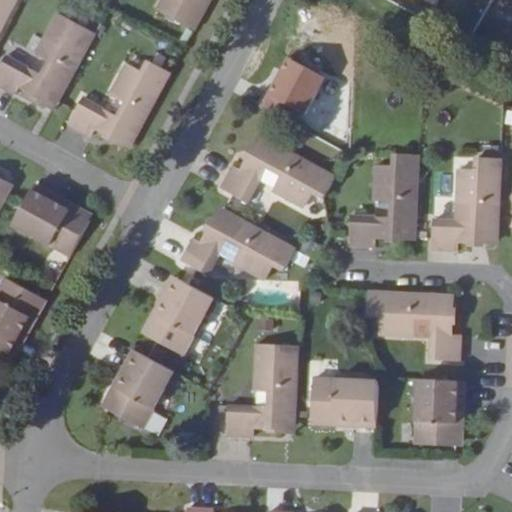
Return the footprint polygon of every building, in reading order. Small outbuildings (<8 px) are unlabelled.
[(0,0),(0,32),(17,0),(0,0)] [(195,29),(211,0),(162,0),(158,9),(195,29)] [(7,56),(0,67),(0,85),(16,94),(19,89),(54,109),(59,101),(96,33),(59,12),(36,53),(50,61),(42,75),(7,56)] [(263,98),(302,119),(324,77),(286,57),(263,98)] [(98,128),(131,146),(172,72),(150,60),(144,72),(129,63),(112,94),(128,103),(120,117),(85,98),(77,111),(70,124),(94,137),(98,128)] [(337,176),(262,135),(244,169),(236,164),(223,188),(234,194),(249,203),(269,168),(284,175),(274,191),(306,208),(315,193),(325,198),(337,176)] [(421,155),(396,153),(395,167),(377,166),(375,202),(393,203),(393,218),(352,217),(351,237),(351,246),(378,247),(378,238),(416,241),(417,236),(421,155)] [(501,212),(504,159),(479,158),(479,171),(459,170),(458,205),(477,206),(476,223),(435,220),(434,237),(434,250),(460,251),(460,242),(499,244),(501,212)] [(0,209),(9,193),(13,185),(0,177),(0,209)] [(71,257),(93,215),(38,184),(27,204),(14,225),(71,257)] [(298,249),(225,209),(222,207),(203,241),(196,238),(183,261),(197,268),(210,276),(229,240),(244,248),(235,264),(266,281),(275,265),(286,271),(298,249)] [(216,299),(188,284),(175,276),(143,333),(158,341),(185,356),(216,299)] [(0,290),(0,348),(16,357),(47,301),(6,279),(0,290)] [(454,334),(456,297),(370,293),(369,318),(382,318),(382,336),(417,338),(418,320),(434,320),(432,361),(452,361),(462,361),(463,335),(454,334)] [(230,407),(229,426),(228,436),(255,437),(255,431),(296,434),(298,418),(300,348),(259,346),(257,391),(272,392),(272,409),(230,407)] [(104,407),(109,410),(144,429),(176,373),(149,357),(135,350),(104,407)] [(313,426),(379,429),(381,382),(316,379),(314,419),(313,426)] [(418,445),(457,447),(464,448),(467,382),(451,381),(421,380),(418,445)]
